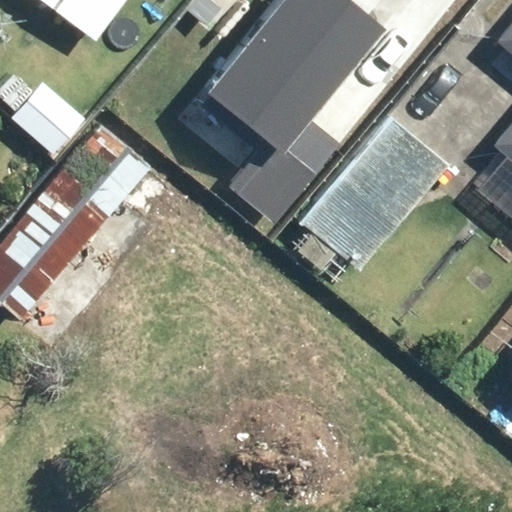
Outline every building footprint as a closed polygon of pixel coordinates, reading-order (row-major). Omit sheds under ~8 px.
[(28,0),(76,39),(108,0),(28,0)] [(270,135),(230,182),(266,211),(331,134),(295,104),(373,12),(358,0),(255,0),(195,72),(270,135)] [(511,10),(483,48),(511,70),(511,108),(480,147),(511,173),(511,10)] [(0,79),(0,108),(5,113),(0,118),(44,157),(75,121),(32,83),(27,88),(8,71),(0,79)] [(379,119),(285,229),(337,273),(431,164),(379,119)] [(0,227),(0,311),(7,318),(111,195),(62,154),(0,227)] [(511,342),(492,368),(511,382),(511,342)]
